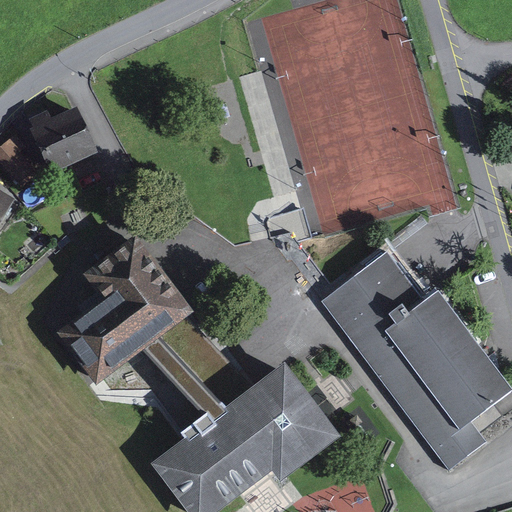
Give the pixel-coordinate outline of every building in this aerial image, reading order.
[(48,169),(93,150),(76,110),(31,128),(48,169)] [(0,217),(11,200),(0,193),(0,217)] [(61,334),(96,381),(189,311),(135,239),(89,274),(108,299),(61,334)] [(325,302),(453,468),(488,441),(475,423),(511,395),(511,380),(441,288),(426,300),(389,252),(325,302)] [(284,367),(158,462),(196,511),(216,511),(272,470),(277,476),(335,433),(284,367)]
